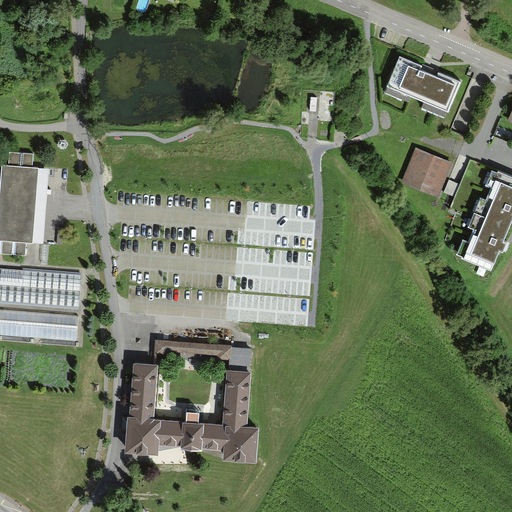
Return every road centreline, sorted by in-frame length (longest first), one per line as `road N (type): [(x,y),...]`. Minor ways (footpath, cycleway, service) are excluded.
road 1 (residential): [(84,511),(112,451),(119,349),(86,136),(83,0)]
road 2 (residential): [(511,73),(337,0)]
